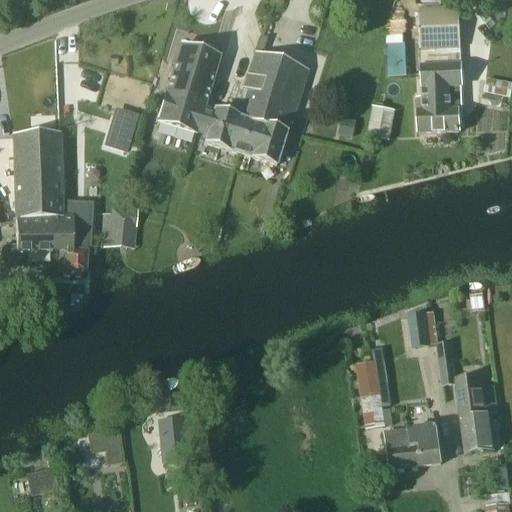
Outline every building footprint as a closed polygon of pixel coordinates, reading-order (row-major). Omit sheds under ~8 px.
[(459,10),(418,12),(419,52),(421,52),(421,53),(443,52),(459,52),(459,50),(459,10)] [(387,79),(406,78),(404,45),(386,46),(387,79)] [(219,60),(180,48),(156,125),(204,140),(202,146),(239,158),(251,121),(249,120),(257,97),(242,92),(235,115),(232,114),(231,118),(213,112),(212,114),(203,111),(219,60)] [(253,57),(242,92),(257,97),(249,120),(251,121),(239,158),(275,169),(289,125),(291,125),(307,74),(253,57)] [(443,68),(422,68),(423,100),(417,100),(418,136),(459,135),(458,117),(462,117),(460,67),(443,68)] [(510,100),(511,87),(511,85),(487,81),(483,94),(510,100)] [(114,111),(106,136),(127,143),(135,118),(114,111)] [(340,121),(337,137),(352,140),(355,123),(340,121)] [(14,221),(50,221),(60,220),(60,217),(61,217),(61,202),(59,138),(12,139),(14,221)] [(60,220),(50,221),(50,254),(51,254),(58,254),(58,273),(64,279),(80,279),(86,273),(86,266),(89,266),(92,204),(83,204),(61,202),(61,217),(60,217),(60,220)] [(103,215),(103,217),(100,248),(127,251),(129,229),(134,229),(136,212),(111,210),(110,215),(103,215)] [(50,254),(50,221),(14,221),(14,249),(0,249),(0,264),(6,271),(20,270),(27,262),(26,255),(51,255),(51,254),(50,254)] [(436,347),(432,315),(407,318),(411,351),(436,347)] [(451,344),(436,347),(438,368),(453,366),(451,344)] [(356,366),(355,366),(365,432),(385,429),(382,413),(382,412),(382,409),(376,363),(375,363),(372,364),(356,366)] [(463,381),(455,382),(456,387),(460,420),(488,416),(497,415),(493,388),(485,389),(483,378),(480,379),(477,376),(465,377),(463,381)] [(488,416),(460,420),(465,456),(493,452),(488,416)] [(181,419),(156,422),(161,466),(186,463),(181,419)] [(418,447),(421,468),(441,466),(436,428),(408,432),(410,448),(418,447)] [(390,473),(421,468),(418,447),(410,448),(408,432),(385,435),(390,473)] [(118,433),(101,435),(105,467),(122,465),(118,433)] [(193,474),(178,476),(179,490),(195,488),(193,474)]
